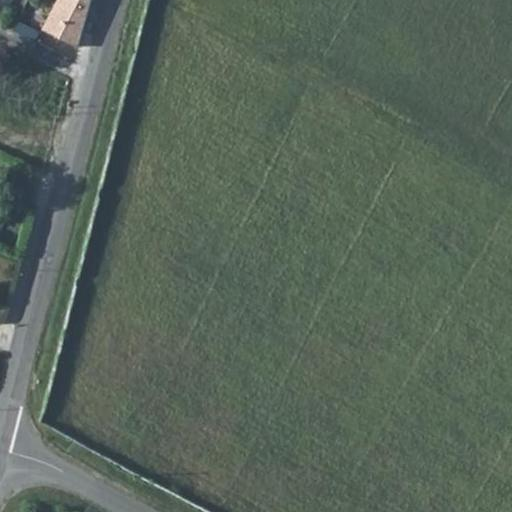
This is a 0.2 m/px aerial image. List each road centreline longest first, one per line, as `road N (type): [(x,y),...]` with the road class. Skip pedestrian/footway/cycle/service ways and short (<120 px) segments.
road 1 (residential): [(0,435),(112,0)]
road 2 (residential): [(135,511),(0,448)]
